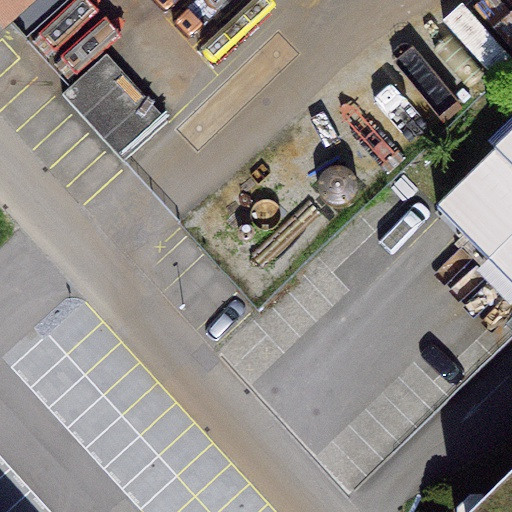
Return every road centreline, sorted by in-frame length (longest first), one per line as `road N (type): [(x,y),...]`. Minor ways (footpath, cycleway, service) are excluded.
road 1 (residential): [(310,511),(0,169)]
road 2 (unknown): [(0,353),(91,270)]
